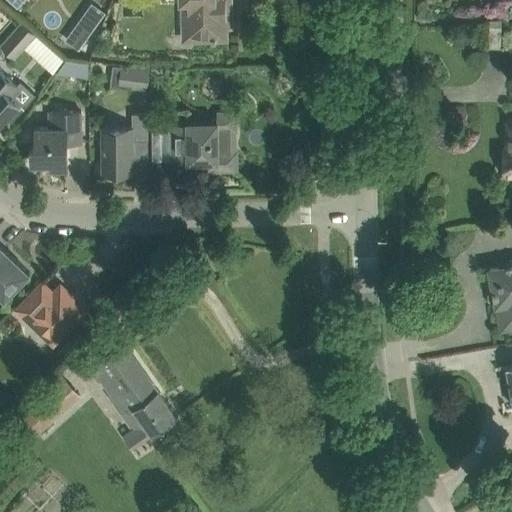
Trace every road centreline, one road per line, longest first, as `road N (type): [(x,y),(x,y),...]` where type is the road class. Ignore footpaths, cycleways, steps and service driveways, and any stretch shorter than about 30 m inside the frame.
road 1 (tertiary): [(0,190),(42,214),(87,217),(367,213)]
road 2 (tertiary): [(418,511),(379,415),(367,213)]
road 3 (tertiary): [(367,213),(364,0)]
